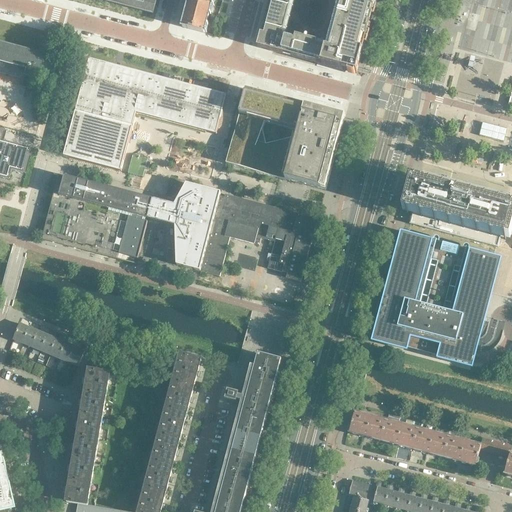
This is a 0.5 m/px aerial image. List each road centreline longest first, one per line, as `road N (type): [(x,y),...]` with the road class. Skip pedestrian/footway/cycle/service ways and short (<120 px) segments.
road 1 (secondary): [(374,98),(369,147),(272,511)]
road 2 (secondary): [(299,511),(413,108)]
road 3 (residential): [(159,42),(0,0)]
road 4 (residential): [(499,499),(348,463)]
road 5 (residential): [(190,511),(224,366)]
road 6 (residential): [(374,98),(233,62)]
